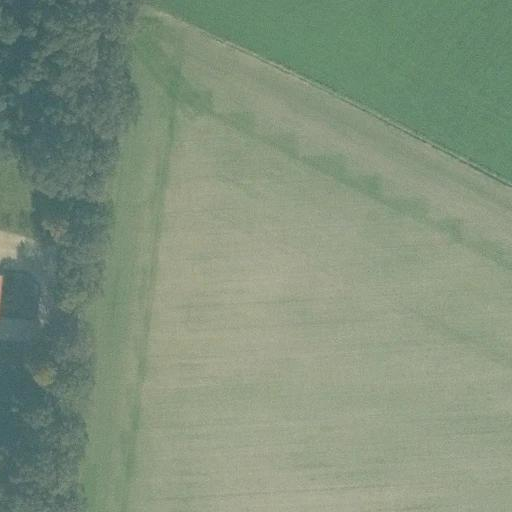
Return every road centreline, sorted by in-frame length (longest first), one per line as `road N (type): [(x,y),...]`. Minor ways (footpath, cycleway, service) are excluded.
road 1 (unclassified): [(30,511),(99,0)]
road 2 (track): [(511,500),(111,362)]
